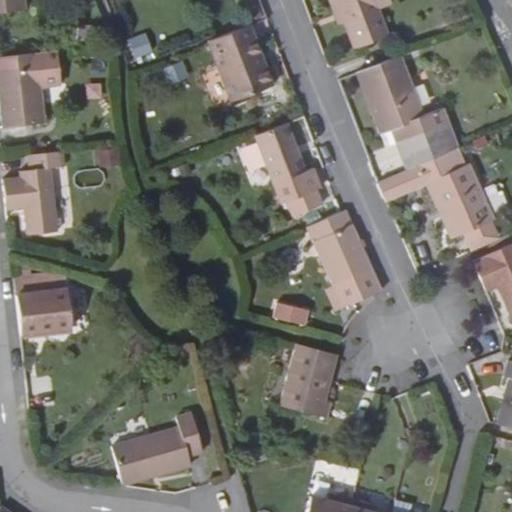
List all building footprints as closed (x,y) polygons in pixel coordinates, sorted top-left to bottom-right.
[(25,0),(0,0),(0,15),(27,13),(25,0)] [(301,0),(303,3),(309,0),(328,0),(334,14),(340,12),(345,23),(355,50),(388,38),(376,10),(391,4),(389,0),(301,0)] [(340,12),(334,14),(339,25),(345,23),(340,12)] [(247,27),(206,42),(228,102),(268,87),(247,27)] [(147,31),(128,39),(137,61),(156,53),(147,31)] [(0,111),(2,130),(44,124),(39,88),(59,85),(55,52),(35,54),(0,58),(0,111)] [(420,120),(397,58),(356,74),(380,136),(390,132),(398,128),(403,142),(446,126),(440,112),(420,120)] [(183,61),(162,69),(170,86),(190,78),(183,61)] [(283,124),(251,136),(270,185),(301,172),(283,124)] [(395,145),(403,142),(398,128),(390,132),(395,145)] [(484,240),(495,236),(489,221),(492,220),(468,164),(464,165),(458,149),(378,183),(385,201),(426,184),(438,212),(444,210),(455,236),(460,234),(464,245),(482,237),(484,240)] [(118,165),(116,150),(98,152),(99,167),(118,165)] [(73,168),(71,151),(27,157),(29,173),(19,173),(19,178),(2,180),(6,212),(33,209),(36,236),(67,232),(59,169),(73,168)] [(310,169),(301,172),(270,185),(282,218),(317,205),(312,190),(317,188),(310,169)] [(444,210),(438,212),(449,239),(455,236),(444,210)] [(335,312),(377,295),(380,292),(346,211),(305,229),(331,287),(326,289),(335,312)] [(468,253),(497,240),(495,236),(484,240),(482,237),(464,245),(468,253)] [(511,244),(472,263),(485,293),(497,288),(511,322),(511,244)] [(15,299),(20,338),(70,332),(64,278),(17,283),(19,298),(15,299)] [(306,326),(311,310),(276,301),(272,317),(306,326)] [(131,335),(121,341),(130,355),(140,349),(131,335)] [(337,356),(295,345),(279,406),(325,419),(330,404),(324,403),(337,356)] [(497,425),(511,428),(511,362),(510,362),(505,378),(509,379),(497,425)] [(201,455),(196,433),(191,417),(176,421),(179,432),(126,448),(135,485),(191,470),(188,459),(201,455)] [(311,495),(306,511),(349,511),(353,499),(329,493),(328,499),(311,495)] [(396,497),(392,511),(410,511),(413,502),(396,497)] [(379,511),(375,511),(376,505),(353,499),(349,511),(379,511)]
